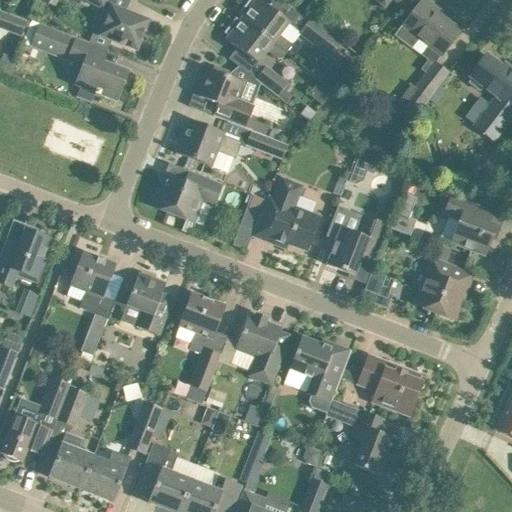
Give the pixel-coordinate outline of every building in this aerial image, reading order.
[(84,0),(108,13),(100,36),(92,33),(88,44),(97,47),(107,51),(111,40),(117,42),(136,50),(147,21),(112,7),(114,3),(108,0),(84,0)] [(289,23),(273,11),(258,0),(256,0),(254,3),(250,0),(240,13),(244,16),(242,19),(285,53),(300,34),(299,34),(288,25),(289,23)] [(436,11),(437,8),(426,0),(423,1),(423,2),(422,2),(409,18),(395,38),(411,50),(419,39),(441,55),(460,31),(459,30),(457,32),(435,15),(437,13),(436,12),(436,11)] [(305,1),(301,7),(303,14),(308,16),(315,10),(312,2),(305,1)] [(0,27),(20,35),(18,42),(22,43),(30,23),(26,21),(0,11),(0,27)] [(330,58),(342,43),(311,18),(299,34),(300,34),(330,58)] [(239,22),(235,19),(225,33),(229,36),(226,40),(257,64),(267,51),(277,59),(281,59),(285,53),(242,19),(239,22)] [(71,37),(39,24),(31,21),(30,23),(22,43),(30,46),(82,67),(75,86),(94,93),(93,95),(94,95),(98,97),(99,95),(116,102),(127,72),(104,63),(108,51),(71,37)] [(474,125),(478,129),(494,141),(511,117),(511,70),(509,74),(486,56),(470,77),(496,97),(474,125)] [(417,116),(448,74),(434,63),(416,88),(411,84),(397,103),(399,104),(393,114),(410,127),(417,116)] [(238,68),(231,74),(214,67),(212,71),(210,70),(202,88),(198,87),(195,96),(217,105),(213,116),(251,131),(263,136),(267,126),(249,119),(254,106),(252,105),(260,84),(255,80),(238,68)] [(265,68),(255,80),(260,84),(277,98),(287,85),(265,68)] [(333,91),(320,81),(319,82),(318,84),(317,87),(317,90),(317,93),(317,96),(319,98),(320,100),(323,103),(333,91)] [(364,97),(364,88),(361,84),(354,87),(353,96),(355,100),(360,101),(364,97)] [(223,134),(194,122),(190,121),(177,154),(210,167),(211,166),(227,173),(233,159),(235,159),(241,143),(223,136),(223,134)] [(251,131),(245,146),(282,161),(287,146),(263,136),(251,131)] [(426,162),(421,145),(406,150),(406,152),(401,160),(411,164),(412,166),(426,162)] [(376,167),(357,159),(349,182),(355,184),(362,181),(366,172),(373,174),(376,167)] [(162,191),(158,190),(154,201),(158,203),(156,208),(188,221),(193,208),(196,209),(199,208),(202,201),(213,206),(222,185),(189,172),(184,183),(168,176),(162,191)] [(254,233),(252,236),(273,245),(285,250),(287,245),(306,252),(313,233),(319,217),(294,208),(301,187),(281,180),(273,199),(268,197),(266,202),(260,216),(259,218),(254,233)] [(251,196),(246,210),(260,216),(266,202),(251,196)] [(493,212),(474,205),(451,196),(444,215),(459,221),(451,243),(484,256),(495,228),(486,224),(490,212),(492,213),(493,212)] [(373,264),(380,245),(387,226),(369,219),(362,237),(340,229),(333,247),(326,265),(354,276),(361,259),(373,264)] [(41,263),(43,258),(50,240),(24,230),(19,245),(6,240),(0,254),(0,287),(1,285),(10,288),(17,272),(37,280),(43,264),(41,263)] [(246,255),(264,260),(269,244),(251,239),(246,255)] [(463,270),(467,259),(437,247),(433,258),(463,270)] [(69,286),(65,297),(81,303),(79,309),(108,320),(114,302),(103,298),(116,265),(82,252),(80,257),(78,256),(73,269),(76,269),(75,271),(69,286)] [(454,320),(462,299),(457,297),(467,272),(463,270),(433,258),(427,274),(432,277),(420,307),(454,320)] [(151,279),(152,276),(141,272),(140,275),(138,274),(131,293),(126,306),(141,312),(135,327),(158,336),(166,317),(173,299),(162,294),(165,284),(151,279)] [(389,294),(394,281),(372,273),(362,299),(387,309),(392,295),(389,294)] [(31,316),(37,293),(25,290),(18,313),(31,316)] [(212,339),(214,332),(224,307),(191,294),(179,327),(180,327),(176,338),(191,344),(188,350),(203,356),(191,386),(206,392),(220,356),(206,350),(210,338),(212,339)] [(267,319),(255,315),(254,318),(248,316),(235,350),(256,358),(249,376),(271,385),(276,371),(291,333),(265,323),(267,319)] [(87,334),(80,352),(93,357),(100,339),(87,334)] [(349,355),(333,349),(301,337),(289,370),(312,379),(306,395),(330,404),(349,355)] [(0,388),(2,389),(16,354),(1,348),(0,351),(0,388)] [(419,375),(380,360),(368,356),(366,361),(357,385),(370,390),(371,388),(375,390),(370,402),(409,417),(422,383),(417,381),(419,375)] [(56,420),(68,388),(70,385),(52,378),(39,413),(56,420)] [(75,427),(78,419),(84,403),(87,395),(68,388),(56,420),(75,427)] [(511,391),(494,430),(511,438),(511,391)] [(261,410),(255,426),(265,430),(271,415),(267,413),(271,403),(265,400),(262,408),(261,410)] [(326,414),(325,417),(355,428),(351,437),(362,441),(353,466),(363,470),(381,477),(388,461),(384,459),(392,438),(382,434),(386,421),(368,414),(331,401),(326,414)] [(152,438),(162,410),(144,402),(139,415),(127,447),(145,454),(152,438)] [(249,405),(243,422),(255,426),(261,410),(249,405)] [(212,429),(218,412),(206,408),(200,424),(212,429)] [(230,417),(218,412),(212,429),(224,434),(230,417)] [(7,435),(0,453),(0,454),(4,455),(6,459),(10,462),(15,462),(19,461),(22,463),(27,451),(42,457),(52,430),(46,428),(41,426),(15,416),(7,435)] [(246,483),(266,431),(259,429),(239,480),(246,483)] [(271,438),(272,434),(266,431),(246,483),(245,486),(251,488),(271,438)] [(81,490),(93,457),(77,451),(81,440),(66,435),(56,459),(49,478),(81,490)] [(171,511),(179,511),(191,481),(171,473),(178,454),(153,445),(149,457),(142,476),(157,482),(148,503),(171,511)] [(321,453),(308,448),(303,457),(306,463),(315,467),(321,453)] [(112,502),(119,483),(128,459),(113,453),(109,463),(93,457),(81,490),(112,502)] [(345,467),(341,478),(352,483),(363,487),(367,476),(357,472),(354,470),(345,467)] [(318,511),(328,486),(322,484),(327,472),(316,468),(299,511),(301,511),(318,511)] [(230,511),(235,502),(240,487),(217,478),(213,489),(191,481),(179,511),(230,511)] [(359,498),(363,487),(352,483),(348,494),(359,498)] [(238,505),(234,511),(286,511),(290,502),(268,493),(266,499),(243,490),(238,505)] [(359,498),(348,494),(344,493),(341,503),(363,511),(366,501),(359,498)]
